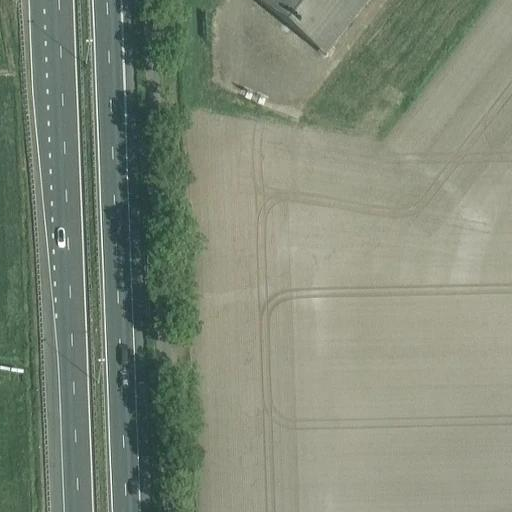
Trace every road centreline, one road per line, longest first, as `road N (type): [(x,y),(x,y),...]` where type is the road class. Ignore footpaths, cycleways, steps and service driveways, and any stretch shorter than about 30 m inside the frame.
road 1 (unclassified): [(171,511),(151,0)]
road 2 (motorway): [(125,511),(106,0)]
road 3 (motorway): [(59,0),(78,511)]
